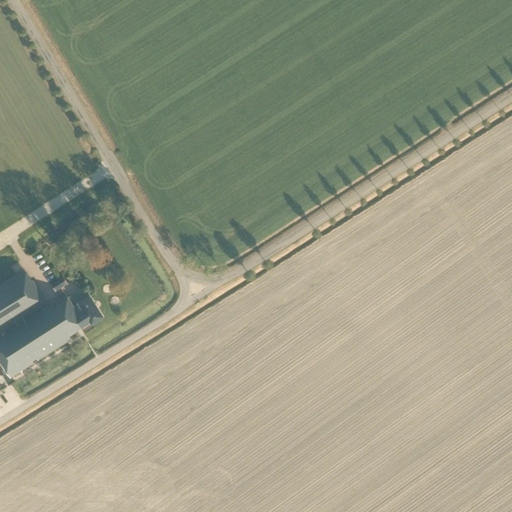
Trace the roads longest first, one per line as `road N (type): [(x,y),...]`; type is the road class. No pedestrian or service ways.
road 1 (unclassified): [(194,300),(511,96)]
road 2 (unclassified): [(194,300),(12,0)]
road 3 (unclassified): [(0,423),(194,300)]
road 4 (unknown): [(109,160),(0,232)]
